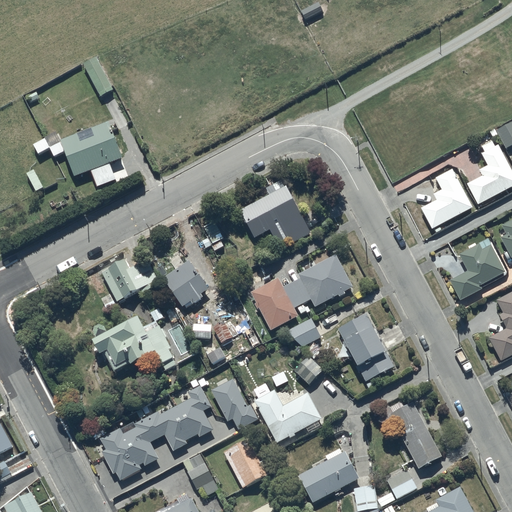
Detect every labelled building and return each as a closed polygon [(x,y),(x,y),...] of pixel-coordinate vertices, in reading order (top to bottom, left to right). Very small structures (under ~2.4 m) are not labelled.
[(86,67),(103,98),(114,93),(97,61),(86,67)] [(511,147),(511,125),(498,133),(497,130),(492,133),(495,139),(500,136),(508,150),(511,147)] [(110,127),(65,144),(78,179),(123,162),(110,127)] [(511,192),(511,175),(498,150),(495,152),(492,146),(482,151),(485,157),(482,159),(488,171),(480,176),(483,181),(468,189),(478,210),(511,192)] [(473,213),(453,174),(436,183),(443,195),(434,199),(437,205),(422,213),(433,234),(473,213)] [(270,193),(241,209),(255,236),(270,229),(278,243),(309,226),(287,184),(286,185),(282,178),(266,187),(270,193)] [(215,220),(204,226),(216,250),(225,246),(221,238),(224,237),(215,220)] [(511,225),(502,231),(507,240),(501,243),(511,262),(511,225)] [(489,242),(460,256),(468,272),(450,282),(460,302),(482,291),(480,288),(506,275),(489,242)] [(336,253),(298,274),(300,278),(284,286),(279,277),(252,291),(272,330),(300,315),(295,307),(298,306),(302,313),(310,308),(306,301),(312,298),(316,306),(339,294),(340,296),(346,293),(345,291),(354,286),(336,253)] [(126,259),(102,272),(117,300),(141,288),(143,292),(160,282),(148,259),(131,268),(126,259)] [(211,289),(190,261),(185,265),(184,262),(176,267),(178,270),(165,279),(184,308),(192,302),(204,324),(211,320),(201,301),(205,297),(203,294),(211,289)] [(507,333),(489,342),(502,366),(511,360),(511,297),(497,305),(504,317),(500,319),(507,333)] [(99,339),(96,341),(103,355),(107,353),(117,373),(158,352),(160,357),(174,350),(168,339),(169,339),(165,331),(164,332),(162,327),(161,328),(159,324),(166,320),(161,311),(158,312),(157,309),(151,312),(155,318),(144,324),(141,318),(110,333),(107,328),(106,328),(106,327),(105,327),(104,327),(104,326),(103,326),(102,326),(101,327),(100,327),(99,327),(99,328),(98,328),(98,329),(97,329),(97,330),(97,331),(97,332),(97,333),(97,334),(99,339)] [(366,314),(338,328),(344,341),(343,342),(345,346),(347,345),(357,365),(354,366),(357,372),(360,371),(369,389),(376,386),(372,377),(394,366),(387,351),(385,352),(366,314)] [(321,336),(312,318),(288,330),(296,348),(321,336)] [(221,322),(214,325),(221,343),(233,337),(227,324),(223,326),(221,322)] [(322,350),(313,343),(306,351),(309,354),(294,371),(310,384),(324,368),(314,359),(322,350)] [(234,378),(212,389),(229,421),(234,418),(239,429),(259,419),(251,404),(248,406),(234,378)] [(120,427),(101,437),(107,448),(102,451),(114,473),(117,472),(121,480),(143,468),(141,464),(144,462),(146,465),(160,458),(151,442),(165,434),(174,450),(188,443),(187,440),(199,434),(200,436),(214,429),(206,413),(209,411),(208,408),(212,406),(201,385),(188,392),(191,397),(160,414),(159,410),(135,423),(137,426),(124,433),(120,427)] [(442,455),(413,403),(428,395),(424,388),(409,396),(412,401),(403,405),(401,401),(390,406),(393,411),(389,413),(419,468),(442,455)] [(275,389),(256,400),(278,442),(290,435),(291,437),(296,435),(295,433),(323,417),(309,391),(284,405),(275,389)] [(0,454),(12,448),(0,426),(0,454)] [(250,439),(225,452),(244,487),(268,475),(250,439)] [(328,459),(299,474),(312,502),(334,491),(335,492),(341,489),(340,488),(359,477),(345,450),(342,452),(340,448),(326,455),(328,459)] [(220,489),(201,453),(190,459),(190,458),(184,462),(198,489),(203,486),(208,495),(220,489)] [(0,481),(12,475),(4,460),(0,462),(0,481)] [(407,469),(387,480),(393,491),(378,499),(382,507),(417,488),(407,469)] [(354,487),(357,511),(354,511),(376,511),(379,511),(378,508),(375,485),(354,487)] [(426,511),(474,511),(460,486),(436,499),(438,502),(426,508),(428,511),(426,511)] [(27,493),(4,505),(8,511),(43,511),(32,491),(27,494),(27,493)] [(159,511),(202,511),(200,511),(192,496),(190,497),(188,492),(178,498),(181,503),(172,507),(171,505),(159,511)] [(288,511),(280,496),(250,511),(288,511)]
